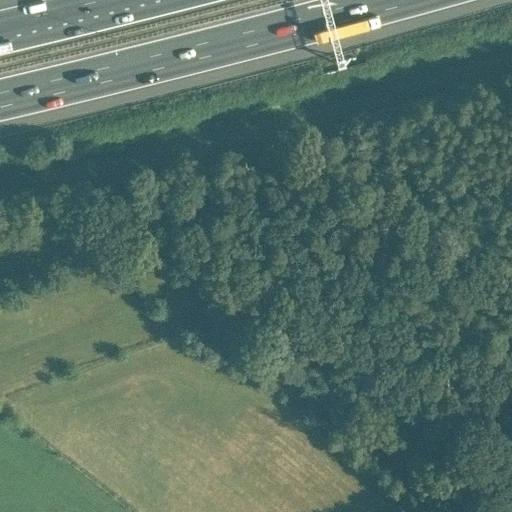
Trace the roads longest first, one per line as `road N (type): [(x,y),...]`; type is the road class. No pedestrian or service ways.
road 1 (motorway): [(0,105),(416,0)]
road 2 (motorway): [(159,0),(0,37)]
